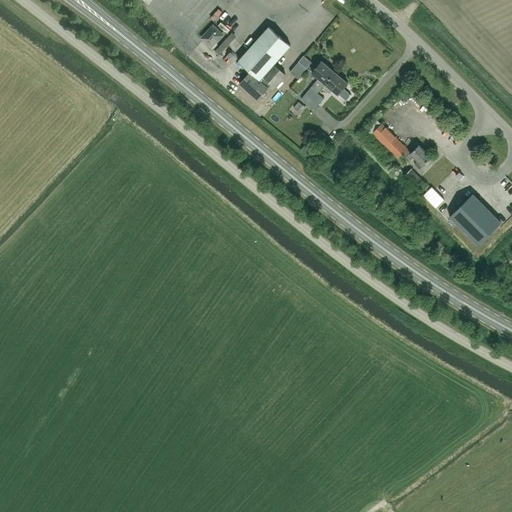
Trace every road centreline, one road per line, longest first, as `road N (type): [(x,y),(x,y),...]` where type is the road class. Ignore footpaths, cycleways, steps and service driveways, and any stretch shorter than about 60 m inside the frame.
road 1 (unclassified): [(511,367),(355,269),(20,0)]
road 2 (primary): [(511,332),(430,285),(324,205),(73,0)]
road 3 (unclassified): [(511,136),(366,0)]
